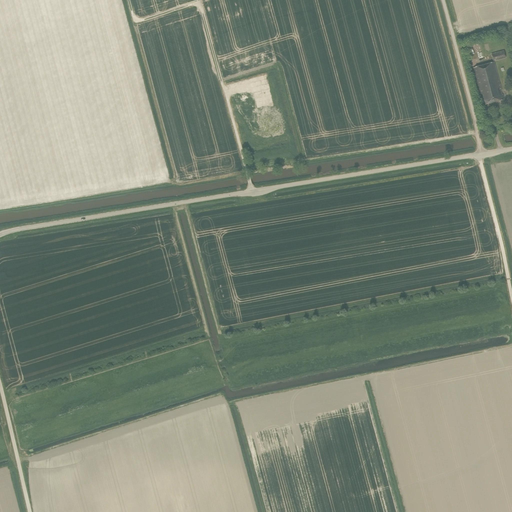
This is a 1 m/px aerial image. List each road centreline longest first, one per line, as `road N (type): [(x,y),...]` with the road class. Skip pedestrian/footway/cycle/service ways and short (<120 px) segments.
road 1 (unclassified): [(0,234),(479,154)]
road 2 (track): [(252,190),(203,13),(190,5),(138,21),(128,0)]
road 3 (unclassified): [(479,154),(443,0)]
road 4 (track): [(511,347),(362,379)]
road 5 (track): [(479,154),(511,297)]
road 6 (track): [(0,384),(29,511)]
